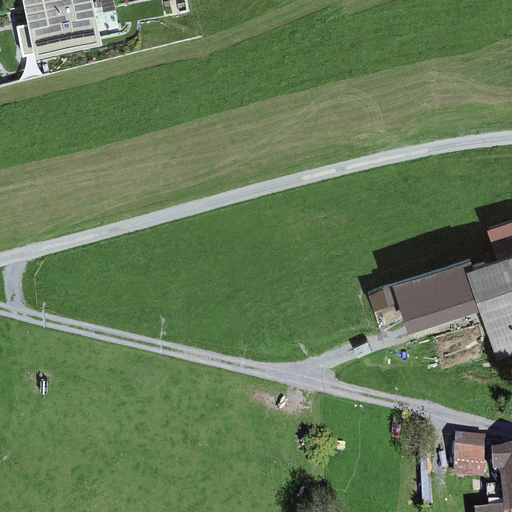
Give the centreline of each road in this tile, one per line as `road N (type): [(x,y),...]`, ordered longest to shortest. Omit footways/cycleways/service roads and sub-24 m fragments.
road 1 (track): [(511,433),(0,311)]
road 2 (track): [(511,142),(449,147),(0,260)]
